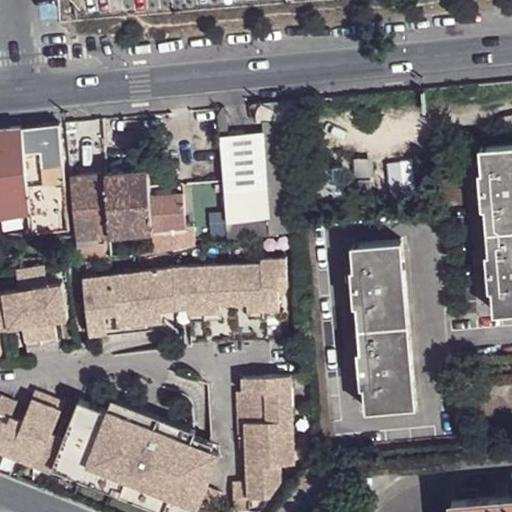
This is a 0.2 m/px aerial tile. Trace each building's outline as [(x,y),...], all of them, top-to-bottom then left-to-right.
[(252,102),(255,122),(261,122),(291,120),(295,120),(295,113),(294,98),(252,102)] [(217,124),(217,133),(226,132),(224,116),(222,106),(220,105),(217,124)] [(291,136),(291,120),(261,122),(262,137),(291,136)] [(58,121),(21,124),(25,184),(62,180),(58,121)] [(21,124),(0,125),(0,213),(17,212),(27,210),(25,184),(21,124)] [(291,136),(262,137),(263,184),(265,234),(293,231),(291,136)] [(511,147),(479,150),(480,172),(477,173),(479,210),(483,210),(486,256),(483,256),(485,293),(488,293),(490,316),(511,314),(511,147)] [(106,173),(109,232),(149,226),(147,196),(145,168),(106,173)] [(69,177),(74,236),(102,232),(109,232),(106,173),(69,177)] [(62,180),(25,184),(27,210),(30,233),(66,229),(62,180)] [(265,234),(263,184),(219,188),(220,223),(221,238),(265,234)] [(147,196),(149,226),(168,223),(182,222),(180,192),(147,196)] [(27,210),(17,212),(19,234),(30,233),(27,210)] [(183,243),(182,222),(168,223),(169,245),(183,243)] [(168,223),(149,226),(152,242),(159,241),(159,246),(169,245),(168,223)] [(103,251),(102,232),(74,236),(75,253),(103,251)] [(398,241),(350,243),(351,266),(348,266),(350,303),(353,303),(356,349),(353,349),(355,386),(358,386),(359,408),(408,405),(398,241)] [(257,260),(262,305),(262,315),(279,313),(276,284),(284,284),(281,253),(256,255),(257,260)] [(228,262),(233,302),(246,300),(246,306),(262,305),(257,260),(228,262)] [(199,266),(204,311),(219,309),(219,303),(233,302),(228,262),(199,266)] [(43,263),(28,265),(38,338),(54,336),(50,308),(64,306),(61,280),(46,282),(43,263)] [(17,286),(2,288),(6,315),(19,313),(23,340),(38,338),(28,265),(14,267),(17,286)] [(170,269),(174,311),(188,310),(188,313),(204,311),(199,266),(170,269)] [(170,269),(139,272),(146,323),(161,322),(159,313),(174,311),(170,269)] [(139,272),(111,275),(116,315),(117,327),(129,325),(146,323),(139,272)] [(82,278),(87,325),(104,323),(103,316),(116,315),(111,275),(82,278)] [(246,306),(247,316),(262,315),(262,305),(246,306)] [(204,311),(205,321),(221,319),(219,309),(204,311)] [(188,313),(189,323),(205,321),(204,311),(188,313)] [(104,323),(87,325),(88,335),(105,332),(104,323)] [(286,402),(285,371),(259,372),(259,387),(237,387),(230,388),(231,404),(232,444),(239,443),(239,462),(240,478),(225,478),(226,507),(252,506),(274,478),(274,461),(288,461),(287,430),(286,402)] [(259,372),(237,373),(237,387),(259,387),(259,372)] [(12,414),(0,409),(0,448),(14,454),(39,388),(24,383),(12,414)] [(39,388),(14,454),(40,465),(42,460),(54,430),(41,426),(54,395),(39,388)] [(54,430),(42,460),(174,511),(183,511),(186,506),(198,511),(208,485),(196,480),(209,448),(181,436),(184,428),(169,422),(167,427),(99,400),(98,403),(69,392),(54,430)] [(511,511),(511,497),(500,498),(451,502),(452,511),(511,511)]
